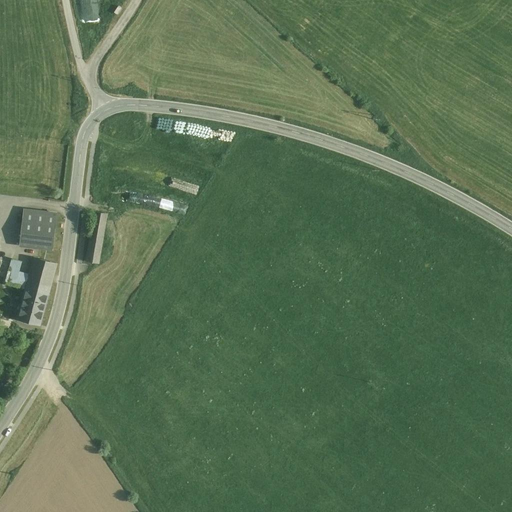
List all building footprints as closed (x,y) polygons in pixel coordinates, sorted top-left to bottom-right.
[(167,173),(111,169),(110,179),(166,183),(167,173)] [(110,195),(110,204),(148,205),(148,196),(110,195)] [(56,213),(22,209),(18,248),(51,251),(56,213)] [(99,263),(106,214),(95,213),(87,262),(99,263)] [(40,327),(56,264),(34,259),(18,321),(40,327)]
